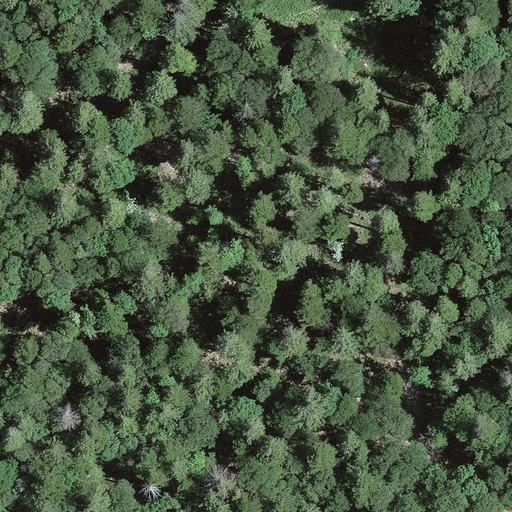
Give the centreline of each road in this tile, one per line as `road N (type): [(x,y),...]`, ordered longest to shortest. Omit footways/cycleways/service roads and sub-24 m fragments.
road 1 (track): [(502,511),(357,398),(283,357),(157,339),(98,349),(0,348)]
road 2 (track): [(348,0),(192,42),(98,94)]
